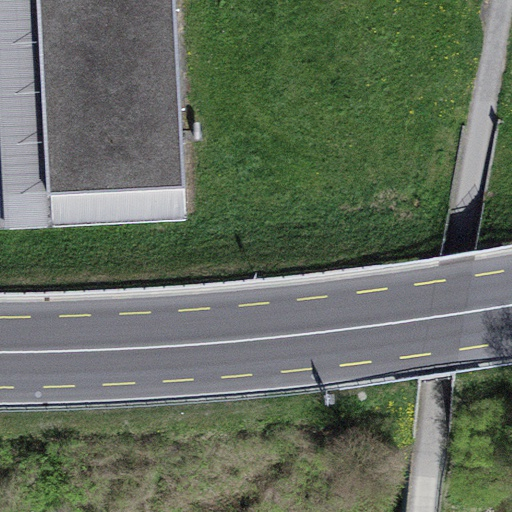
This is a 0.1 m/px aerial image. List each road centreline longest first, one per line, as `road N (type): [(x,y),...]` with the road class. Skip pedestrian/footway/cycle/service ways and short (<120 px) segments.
road 1 (secondary): [(0,352),(261,340),(511,306)]
road 2 (track): [(456,261),(424,511)]
